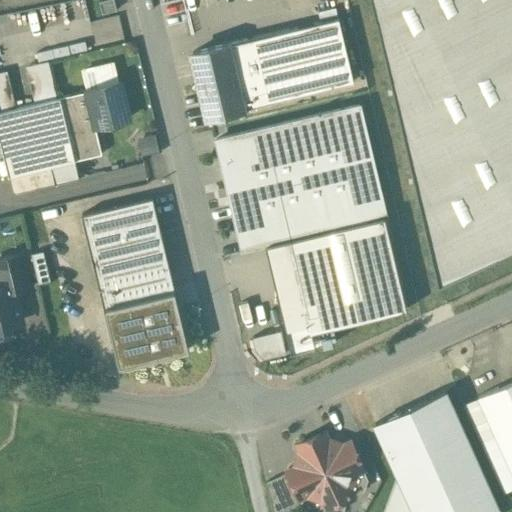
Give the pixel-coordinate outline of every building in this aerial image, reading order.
[(113,0),(101,0),(99,1),(102,12),(116,9),(113,0)] [(511,0),(371,0),(438,282),(511,246),(511,0)] [(338,16),(274,32),(289,96),(353,80),(338,16)] [(274,32),(226,43),(241,107),(289,96),(274,32)] [(226,43),(192,51),(198,78),(194,85),(200,88),(207,115),(241,107),(226,43)] [(26,65),(35,103),(57,98),(49,60),(26,65)] [(81,68),(86,86),(118,79),(113,61),(81,68)] [(0,70),(0,110),(15,107),(7,69),(0,70)] [(86,86),(87,91),(94,126),(131,119),(122,78),(118,79),(86,86)] [(15,107),(0,110),(0,143),(7,174),(50,164),(74,159),(100,154),(94,126),(87,91),(57,98),(35,103),(15,107)] [(360,102),(214,136),(237,234),(357,206),(360,220),(384,215),(387,214),(360,102)] [(78,177),(74,159),(50,164),(54,182),(78,177)] [(152,196),(81,213),(104,307),(174,290),(152,196)] [(405,305),(384,215),(360,220),(357,206),(237,234),(240,250),(266,244),(286,328),(287,327),(291,341),(313,336),(310,327),(405,305)] [(49,278),(43,250),(31,252),(38,281),(49,278)] [(0,274),(2,284),(10,282),(11,287),(27,283),(20,254),(0,258),(0,274)] [(0,327),(20,323),(11,287),(10,282),(2,284),(0,284),(0,327)] [(174,290),(104,307),(118,365),(188,348),(174,290)] [(280,329),(252,335),(258,359),(285,352),(280,329)] [(330,332),(321,334),(323,344),(332,342),(330,332)] [(511,379),(477,396),(511,472),(511,379)] [(499,511),(444,391),(374,422),(397,472),(415,511),(499,511)] [(511,487),(511,472),(477,396),(462,402),(503,491),(511,487)] [(350,441),(338,447),(328,443),(323,431),(298,442),(303,454),(299,465),(287,470),(299,495),(300,495),(311,490),(321,494),(327,505),(330,504),(343,509),(348,496),(363,489),(367,478),(350,441)] [(287,470),(265,480),(272,511),(276,511),(302,500),(300,495),(299,495),(287,470)] [(415,511),(397,472),(382,511),(415,511)]
